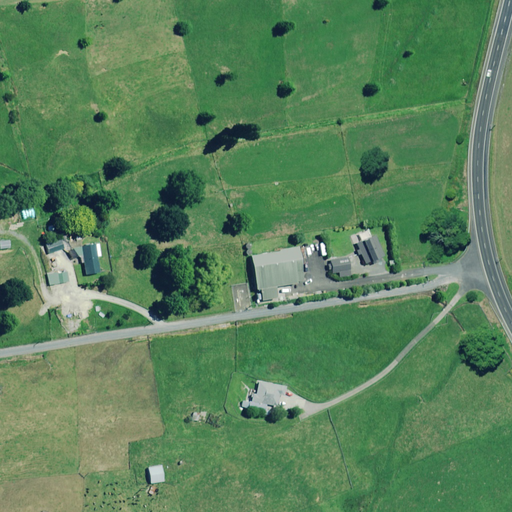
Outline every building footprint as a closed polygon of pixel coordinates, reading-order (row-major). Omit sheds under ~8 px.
[(16,217),(7,220),(10,229),(19,226),(16,217)] [(362,254),(366,264),(386,256),(377,235),(357,243),(360,249),(357,250),(359,255),(362,254)] [(46,244),(49,253),(64,249),(61,239),(46,244)] [(0,241),(1,249),(11,248),(10,240),(0,241)] [(82,247),(87,275),(101,272),(98,256),(102,256),(100,244),(82,247)] [(252,256),(257,291),(262,290),(263,301),(279,298),(278,287),(299,284),(299,281),(304,281),(299,247),(281,249),(281,251),(252,256)] [(330,259),(332,274),(340,273),(340,277),(351,276),(349,257),(330,259)] [(48,274),(50,285),(69,282),(67,272),(59,274),(58,272),(48,274)] [(82,331),(80,321),(61,324),(63,334),(82,331)] [(287,386),(260,381),(257,394),(254,393),(252,401),(250,401),(248,410),(265,414),(267,404),(278,406),(281,394),(285,395),(287,386)] [(148,467),(151,484),(164,482),(162,465),(148,467)]
